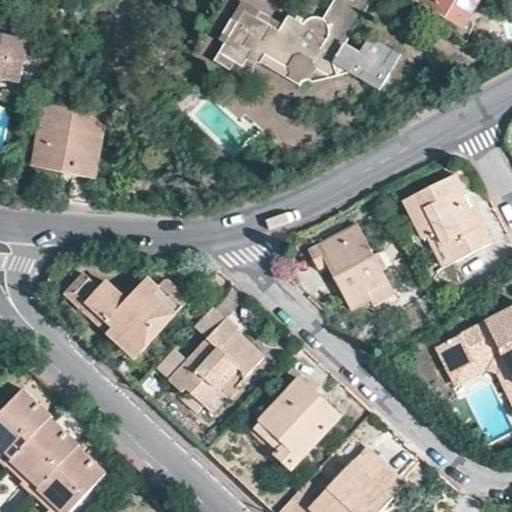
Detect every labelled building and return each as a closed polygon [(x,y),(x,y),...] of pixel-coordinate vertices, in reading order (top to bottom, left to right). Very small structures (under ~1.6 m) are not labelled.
[(388,67),(397,53),(386,47),(377,41),(374,41),(371,41),(369,42),(367,43),(365,47),(362,53),(347,45),(373,0),(334,0),(323,19),(326,21),(328,23),(329,25),(330,27),(331,30),(332,33),(331,35),(329,39),(306,26),(303,24),(306,19),(300,15),(297,20),(290,16),(281,30),(278,29),(276,27),(276,22),(276,20),(275,19),(262,11),(258,15),(246,8),(239,20),(233,17),(223,34),(229,37),(214,61),(231,72),(235,65),(244,70),(251,60),(257,64),(261,64),(266,55),(289,67),(292,77),(303,82),(309,81),(316,69),(332,78),(338,67),(348,73),(381,93),(393,74),(388,67)] [(262,11),(243,0),(233,17),(239,20),(246,8),(258,15),(262,11)] [(480,0),(417,0),(464,28),(480,0)] [(308,21),(306,26),(329,39),(331,35),(332,33),(331,30),(330,27),(329,25),(328,23),(326,21),(323,19),(319,19),(316,18),(313,19),(311,19),(308,21)] [(27,39),(0,33),(0,78),(19,82),(27,39)] [(393,74),(403,57),(397,53),(388,67),(393,74)] [(266,55),(261,64),(301,87),(303,82),(292,77),(289,67),(266,55)] [(338,67),(332,78),(348,73),(338,67)] [(310,83),(332,78),(316,69),(309,81),(310,83)] [(107,111),(45,100),(33,164),(96,176),(107,111)] [(422,239),(428,236),(437,231),(453,263),(488,245),(489,247),(491,245),(471,207),(469,209),(462,197),(466,195),(455,174),(403,201),(422,239)] [(73,179),(69,202),(91,204),(94,183),(73,179)] [(368,290),(387,280),(356,226),(309,251),(318,267),(327,262),(351,309),(370,299),(373,298),(368,290)] [(437,231),(428,236),(444,268),(453,263),(437,231)] [(64,294),(83,312),(89,305),(139,352),(188,300),(167,281),(159,279),(153,286),(146,279),(142,283),(126,300),(119,293),(105,280),(99,288),(83,273),(64,294)] [(135,277),(119,293),(126,300),(142,283),(135,277)] [(394,294),(387,280),(368,290),(373,298),(370,299),(373,305),(394,294)] [(89,305),(83,312),(133,359),(139,352),(89,305)] [(511,306),(436,345),(450,373),(500,349),(511,373),(511,306)] [(239,329),(227,317),(187,361),(175,350),(156,370),(182,393),(185,390),(189,393),(203,406),(218,388),(213,384),(233,363),(237,368),(247,376),(264,357),(237,332),(239,329)] [(511,373),(500,349),(450,373),(457,385),(487,370),(498,373),(511,402),(511,373)] [(237,368),(233,363),(213,384),(218,388),(237,368)] [(300,379),(251,433),(291,470),(341,416),(300,379)] [(0,459),(5,464),(6,463),(50,416),(52,414),(23,388),(0,412),(0,459)] [(228,397),(218,388),(203,406),(205,407),(212,415),(228,397)] [(203,406),(189,393),(182,401),(197,415),(205,407),(203,406)] [(79,443),(50,416),(6,463),(16,472),(21,467),(26,473),(19,479),(33,493),(35,491),(76,446),(79,443)] [(70,511),(106,473),(76,446),(35,491),(46,502),(50,498),(55,502),(48,509),(51,511),(70,511)] [(322,495),(312,506),(315,509),(318,511),(380,511),(406,485),(365,448),(322,495)] [(322,495),(307,481),(280,511),(281,511),(312,511),(315,509),(312,506),(322,495)]
